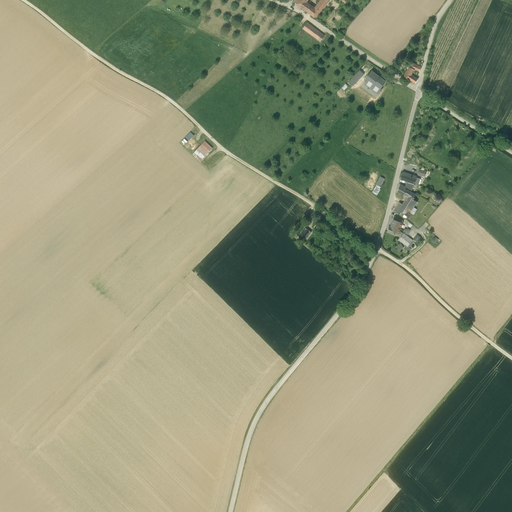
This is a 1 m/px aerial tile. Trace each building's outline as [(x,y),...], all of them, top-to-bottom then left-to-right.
[(294,0),(294,1),(308,12),(311,7),(306,3),(307,0),(294,0)] [(311,7),(308,12),(316,18),(322,9),(329,0),(328,0),(321,0),(315,9),(311,7)] [(324,36),(307,23),(303,28),(320,41),(324,36)] [(418,79),(416,78),(411,75),(414,69),(419,71),(421,67),(412,63),(410,67),(404,76),(416,83),(418,79)] [(359,70),(350,79),(354,83),(363,74),(359,70)] [(382,90),(380,88),(386,81),(373,71),(367,79),(368,80),(365,84),(378,94),(382,90)] [(191,132),(185,137),(188,141),(194,135),(191,132)] [(192,154),(200,161),(212,148),(205,141),(192,154)] [(417,176),(402,172),(400,179),(414,183),(418,184),(420,178),(416,177),(417,176)] [(381,187),(380,186),(384,179),(380,177),(376,184),(377,184),(372,193),(377,195),(380,190),(379,189),(381,187)] [(397,191),(404,195),(406,190),(408,190),(410,192),(415,185),(407,182),(405,187),(400,184),(397,191)] [(406,218),(410,212),(413,215),(417,209),(413,207),(417,201),(413,199),(416,195),(410,192),(408,190),(406,190),(404,195),(408,197),(403,204),(400,203),(398,205),(401,207),(399,210),(396,207),(394,210),(402,216),(406,218)] [(387,231),(392,233),(400,237),(401,237),(399,240),(406,246),(405,248),(408,250),(410,248),(409,248),(415,240),(417,242),(421,237),(417,234),(413,239),(413,240),(404,233),(403,233),(399,231),(402,223),(403,221),(395,216),(390,226),(387,231)] [(305,228),(300,235),(306,239),(311,232),(305,228)]
